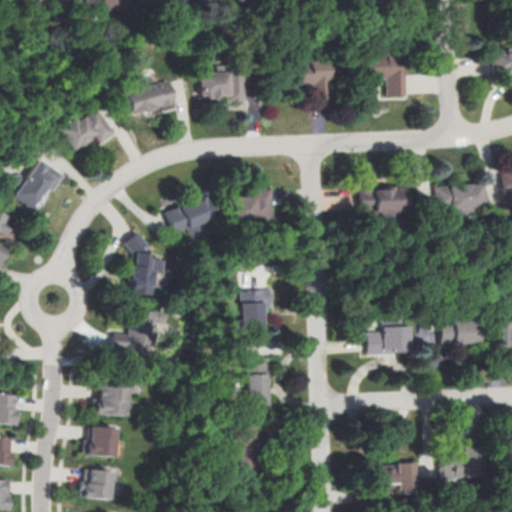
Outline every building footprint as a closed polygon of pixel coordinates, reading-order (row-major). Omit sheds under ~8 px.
[(35,0),(34,8),(45,11),(47,0),(52,0),(61,2),(61,0),(35,0)] [(85,9),(97,10),(97,0),(85,0),(85,9)] [(125,0),(113,0),(103,0),(103,8),(126,8),(125,0)] [(492,70),(511,67),(511,35),(508,36),(509,43),(503,44),(503,47),(489,49),(492,70)] [(384,94),(403,93),(400,48),(349,51),(351,83),(372,82),(371,76),(383,75),(384,94)] [(308,96),(325,95),(324,55),(278,57),(279,90),(296,89),(296,81),(307,80),(308,96)] [(198,92),(225,91),(226,99),(242,99),(241,60),(214,61),(214,68),(198,68),(198,92)] [(128,108),(140,104),(142,109),(153,106),(151,101),(159,99),(161,105),(173,101),(166,77),(123,91),(128,108)] [(69,146),(91,131),(97,139),(111,129),(94,106),(83,114),(80,111),(73,116),(70,112),(54,124),(69,146)] [(7,196),(25,209),(43,183),(47,186),(58,171),(36,155),(7,196)] [(502,207),(511,205),(511,168),(496,171),(502,207)] [(432,205),(446,204),(447,213),(471,211),(470,202),(480,201),(478,178),(430,183),(432,205)] [(356,208),(355,185),(403,183),(404,206),(399,206),(400,216),(371,218),(370,208),(356,208)] [(226,218),(252,216),(253,222),(270,222),(268,186),(249,187),(250,192),(224,193),(226,218)] [(170,231),(184,225),(189,235),(206,227),(202,217),(210,213),(200,190),(160,208),(170,231)] [(0,254),(4,246),(0,243),(0,232),(2,233),(10,216),(0,210),(0,254)] [(148,294),(150,271),(145,271),(146,252),(138,252),(139,237),(121,235),(120,249),(127,249),(123,292),(148,294)] [(146,270),(158,272),(160,259),(147,257),(146,270)] [(239,326),(263,324),(262,309),(265,309),(265,303),(269,303),(268,285),(237,287),(239,326)] [(510,340),(510,331),(511,330),(511,302),(491,303),(493,341),(510,340)] [(121,304),(160,309),(158,322),(151,321),(147,351),(107,346),(109,331),(123,332),(124,322),(119,322),(121,304)] [(364,352),(391,351),(391,345),(406,344),(405,321),(397,321),(397,313),(377,314),(377,328),(363,328),(364,352)] [(436,315),(475,314),(476,338),(469,338),(469,343),(437,344),(436,315)] [(416,344),(434,343),(434,326),(415,327),(416,344)] [(245,406),(268,405),(265,354),(242,355),(245,406)] [(89,411),(120,414),(122,383),(94,381),(93,398),(90,398),(89,411)] [(0,422),(13,424),(15,406),(9,405),(11,392),(0,390),(0,422)] [(231,472),(257,470),(254,419),(229,421),(230,433),(218,434),(219,450),(229,449),(231,472)] [(79,452),(109,455),(111,424),(86,421),(85,437),(80,437),(79,452)] [(0,464),(7,465),(9,449),(4,448),(5,436),(0,435),(0,464)] [(437,451),(451,450),(451,453),(461,453),(461,443),(481,443),(482,473),(452,474),(452,478),(440,478),(440,470),(437,470),(437,451)] [(371,499),(390,498),(389,487),(396,486),(396,493),(415,492),(414,459),(394,459),(394,463),(379,463),(379,482),(371,482),(371,499)] [(76,494),(105,497),(108,467),(86,465),(84,478),(76,477),(75,486),(77,486),(76,494)]
